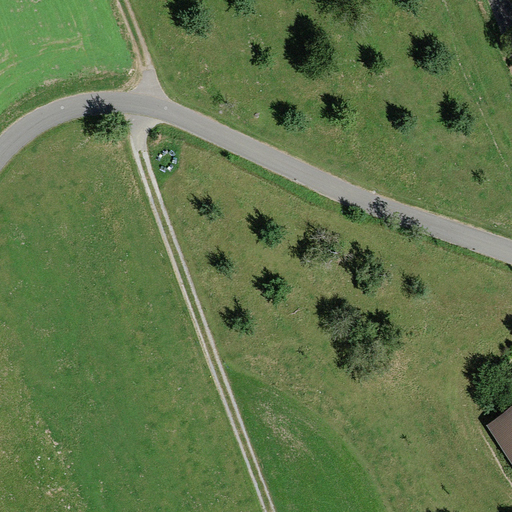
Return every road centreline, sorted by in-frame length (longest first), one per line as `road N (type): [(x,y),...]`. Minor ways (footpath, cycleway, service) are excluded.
road 1 (unclassified): [(0,156),(48,116),(102,100),(147,98),(350,195),(511,252)]
road 2 (track): [(147,98),(139,132),(271,511)]
